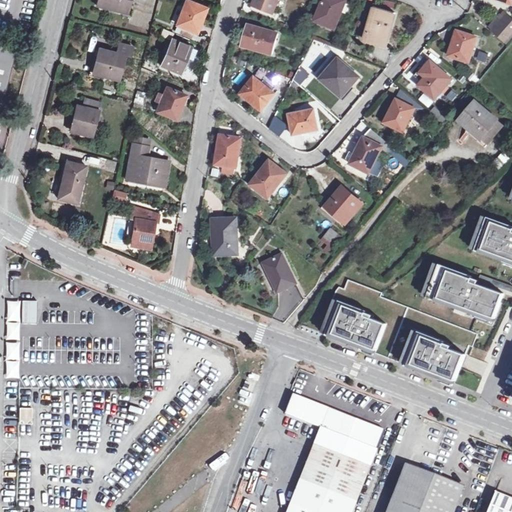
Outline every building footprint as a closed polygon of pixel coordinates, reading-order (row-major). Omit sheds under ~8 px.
[(103,0),(102,7),(128,14),(131,0),(103,0)] [(275,20),(277,14),(274,12),(278,0),(257,0),(256,5),(267,10),(264,16),(275,20)] [(346,0),(323,0),(315,20),(336,29),(348,1),(346,0)] [(197,32),(207,8),(190,1),(184,17),(181,16),(177,24),(183,26),(180,33),(192,39),(196,32),(197,32)] [(388,37),(396,13),(376,7),(366,41),(382,45),(385,36),(388,37)] [(511,18),(506,13),(492,28),(508,42),(511,37),(511,18)] [(250,24),(244,45),(272,53),(279,32),(250,24)] [(157,27),(154,32),(169,39),(171,34),(157,27)] [(474,49),(478,37),(458,30),(450,55),(467,61),(471,48),(474,49)] [(169,39),(154,32),(153,35),(167,42),(169,39)] [(189,60),(194,49),(172,40),(161,65),(180,73),(186,59),(189,60)] [(116,52),(101,48),(94,74),(118,80),(125,55),(129,56),(132,46),(119,43),(116,52)] [(0,111),(16,51),(0,46),(0,111)] [(91,73),(94,74),(101,48),(97,47),(91,73)] [(339,59),(322,79),(343,96),(360,77),(339,59)] [(429,73),(427,77),(420,85),(436,99),(453,78),(429,59),(419,70),(421,72),(424,69),(429,73)] [(261,84),(263,82),(255,76),(242,93),(262,109),(274,95),(261,84)] [(163,104),(160,103),(157,111),(176,119),(186,95),(169,88),(166,95),(163,104)] [(410,115),(412,116),(415,111),(421,114),(425,107),(402,89),(385,122),(402,130),(410,115)] [(138,90),(133,107),(142,109),(146,92),(138,90)] [(163,104),(166,95),(159,92),(155,101),(160,103),(163,104)] [(423,94),(418,100),(429,108),(434,101),(423,94)] [(100,103),(85,99),(83,106),(78,105),(71,131),(80,134),(78,141),(90,144),(99,110),(98,110),(100,103)] [(486,146),(504,125),(477,101),(461,120),(481,138),(479,141),(486,146)] [(435,106),(431,112),(443,122),(447,117),(435,106)] [(299,115),(298,112),(290,114),(294,134),(319,129),(316,112),(299,115)] [(372,128),(365,136),(384,146),(383,147),(389,152),(394,147),(372,128)] [(239,153),(242,138),(221,134),(216,164),(234,167),(237,152),(239,153)] [(136,136),(127,178),(164,185),(168,161),(146,157),(150,139),(136,136)] [(383,147),(384,146),(365,136),(351,163),(368,171),(375,158),(377,160),(383,147)] [(501,171),(511,161),(511,159),(505,151),(493,162),(501,171)] [(98,169),(115,172),(117,163),(99,160),(98,169)] [(278,186),(288,174),(271,160),(252,183),(267,195),(276,184),(278,186)] [(67,161),(58,197),(77,202),(86,166),(67,161)] [(163,187),(164,185),(127,178),(127,180),(163,187)] [(343,186),(327,206),(346,222),(363,203),(343,186)] [(126,192),(117,189),(114,197),(124,199),(126,192)] [(157,222),(159,213),(133,205),(131,217),(136,218),(132,243),(150,246),(155,221),(157,222)] [(511,224),(488,216),(475,250),(503,260),(505,257),(511,259),(511,224)] [(214,219),(214,238),(217,238),(217,255),(238,254),(237,218),(214,219)] [(330,227),(319,242),(331,250),(341,236),(330,227)] [(424,233),(418,238),(422,242),(427,237),(424,233)] [(265,263),(279,292),(297,283),(283,254),(265,263)] [(474,276),(440,263),(429,292),(456,303),(455,305),(493,320),(504,293),(478,283),(479,280),(473,277),(474,276)] [(323,331),(328,333),(341,300),(336,298),(323,331)] [(36,323),(36,300),(6,300),(6,341),(19,341),(19,323),(36,323)] [(369,310),(341,300),(328,333),(377,352),(387,323),(373,318),(374,315),(368,312),(369,310)] [(448,340),(420,330),(407,365),(456,383),(467,354),(452,349),(453,345),(447,343),(448,340)] [(5,342),(6,360),(19,359),(18,341),(5,342)] [(352,511),(385,430),(293,394),(286,412),(322,427),(288,511),(352,511)] [(31,424),(31,408),(19,408),(18,423),(31,424)] [(407,463),(387,511),(454,511),(465,485),(407,463)] [(488,511),(511,511),(511,498),(497,492),(488,511)]
